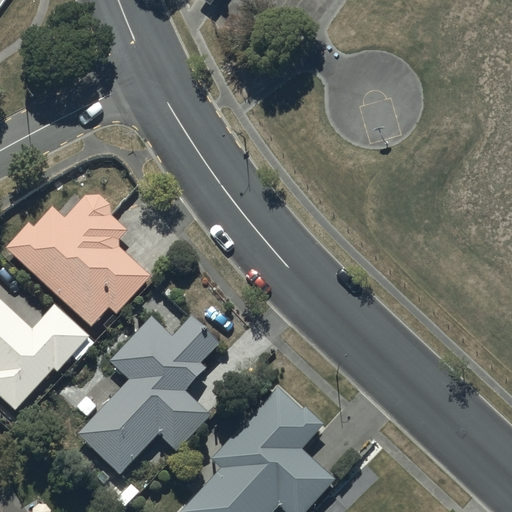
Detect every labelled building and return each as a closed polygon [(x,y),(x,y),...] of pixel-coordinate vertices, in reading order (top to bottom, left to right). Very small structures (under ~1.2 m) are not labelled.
[(29,229),(6,256),(92,335),(109,316),(117,323),(152,284),(121,254),(119,248),(128,238),(111,222),(111,212),(101,203),(84,203),(65,225),(52,214),(35,234),(29,229)] [(33,336),(0,306),(0,403),(16,418),(54,376),(58,379),(74,362),(78,366),(95,348),(55,312),(33,336)] [(121,483),(158,442),(175,458),(210,420),(186,398),(206,376),(202,372),(221,351),(192,324),(173,344),(151,324),(110,369),(128,386),(77,442),(121,483)] [(314,511),(336,489),(302,457),(324,433),(306,416),(303,420),(276,395),(210,467),(220,476),(187,511),(314,511)] [(0,511),(22,511),(10,492),(0,498),(0,511)]
